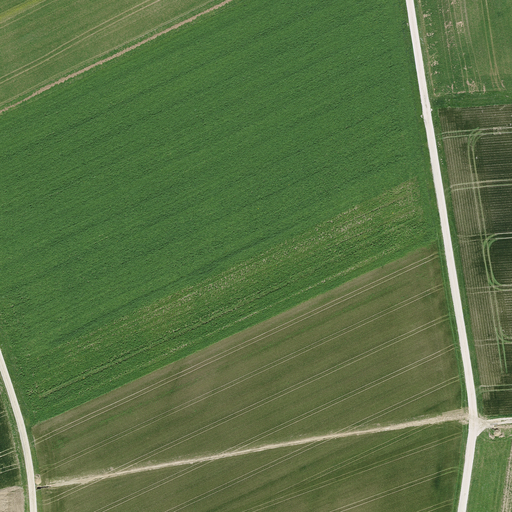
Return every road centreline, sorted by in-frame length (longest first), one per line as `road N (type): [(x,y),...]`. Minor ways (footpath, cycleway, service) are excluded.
road 1 (track): [(410,0),(474,424),(461,511)]
road 2 (track): [(0,358),(27,453),(33,511)]
